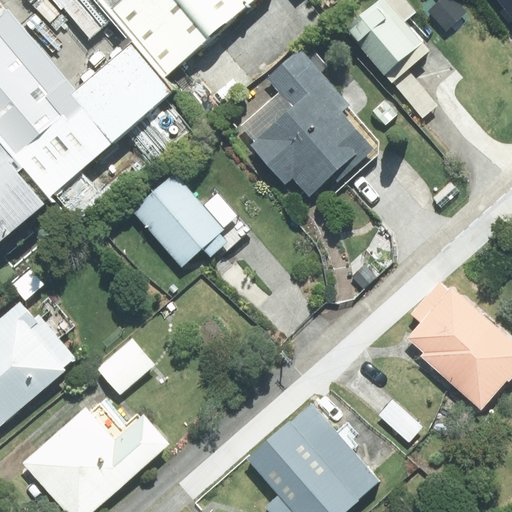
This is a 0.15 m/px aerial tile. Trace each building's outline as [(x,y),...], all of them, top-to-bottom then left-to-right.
[(252,0),(98,0),(195,112),(250,65),(218,29),(252,0)] [(406,0),(384,0),(349,29),(426,122),(444,108),(428,88),(444,74),(428,55),(435,49),(413,21),(419,16),(406,0)] [(458,0),(441,0),(428,12),(450,35),(472,14),(458,0)] [(511,0),(502,0),(511,13),(511,0)] [(5,11),(0,14),(0,136),(52,198),(118,142),(74,91),(5,11)] [(74,91),(118,142),(175,94),(131,43),(74,91)] [(288,91),(246,126),(256,138),(251,142),(286,185),(296,177),(314,200),(384,144),(307,51),(276,76),(288,91)] [(0,136),(0,242),(52,198),(0,136)] [(185,179),(141,214),(185,269),(210,250),(217,259),(236,243),(185,179)] [(511,378),(511,336),(452,285),(409,335),(429,353),(425,358),(485,409),(511,378)] [(0,428),(81,363),(27,297),(0,319),(0,428)] [(134,337),(98,366),(123,397),(159,368),(134,337)] [(397,400),(380,419),(410,445),(426,426),(397,400)] [(94,405),(28,460),(72,511),(93,511),(174,445),(151,418),(124,441),(94,405)] [(349,511),(387,480),(321,406),(256,463),(285,496),(273,506),(277,511),(349,511)]
